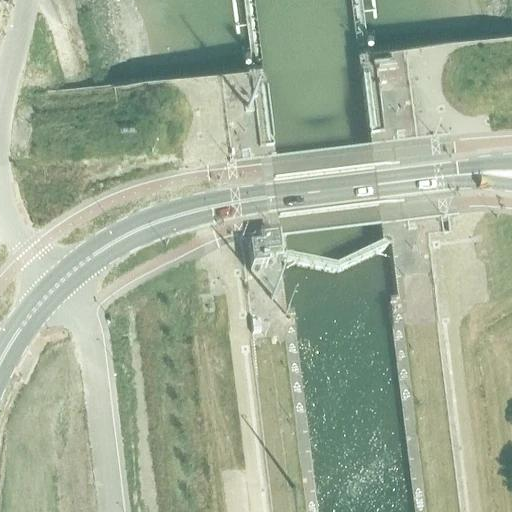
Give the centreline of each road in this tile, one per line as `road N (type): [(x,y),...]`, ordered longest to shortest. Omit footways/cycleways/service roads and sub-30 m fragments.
road 1 (secondary): [(59,284),(126,232),(177,211),(374,182),(511,175)]
road 2 (unclassified): [(113,511),(89,338),(59,284)]
